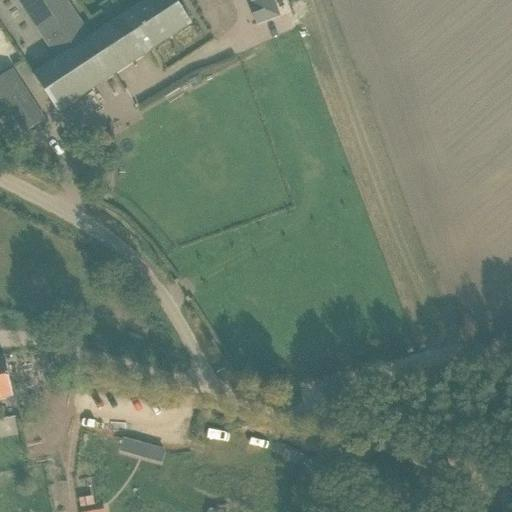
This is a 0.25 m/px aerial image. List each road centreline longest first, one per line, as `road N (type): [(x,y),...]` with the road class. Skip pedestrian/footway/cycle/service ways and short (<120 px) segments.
road 1 (unclassified): [(511,491),(404,448),(211,390)]
road 2 (unclassified): [(211,390),(160,293),(122,250),(0,176)]
road 3 (track): [(303,417),(511,347)]
road 4 (unclassified): [(211,390),(34,340),(0,339)]
